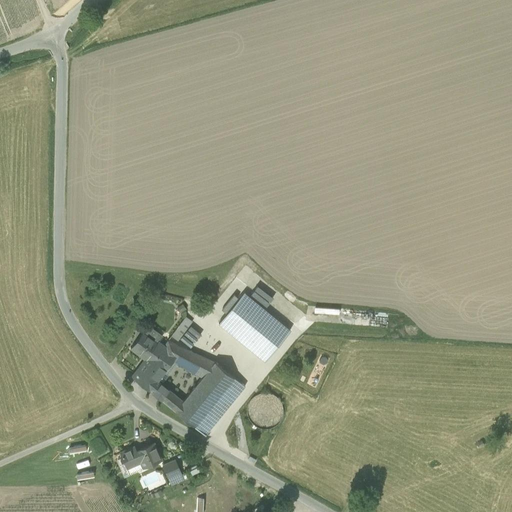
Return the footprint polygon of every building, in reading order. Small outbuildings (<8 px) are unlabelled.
[(282,315),(292,301),(263,280),(253,294),(282,315)] [(290,330),(243,292),(218,323),(265,361),(290,330)] [(185,316),(171,336),(177,340),(192,321),(185,316)] [(156,331),(148,325),(142,333),(142,332),(131,348),(147,360),(152,363),(164,345),(158,341),(160,339),(153,334),(156,331)] [(162,336),(156,331),(153,334),(160,339),(162,336)] [(152,363),(147,360),(133,378),(153,393),(161,383),(157,380),(171,361),(202,378),(215,362),(181,347),(167,341),(164,345),(152,363)] [(183,401),(175,411),(193,426),(233,377),(215,362),(202,378),(183,401)] [(233,377),(193,426),(205,435),(244,386),(233,377)] [(168,389),(161,383),(153,393),(160,399),(168,389)] [(183,401),(168,389),(160,399),(175,411),(183,401)] [(154,442),(136,450),(134,446),(119,452),(121,456),(120,458),(121,460),(124,461),(127,468),(140,463),(142,468),(161,460),(154,442)] [(175,460),(162,465),(168,478),(180,472),(175,460)]
